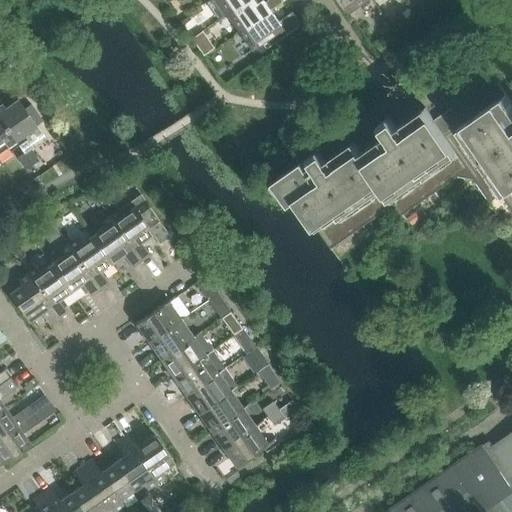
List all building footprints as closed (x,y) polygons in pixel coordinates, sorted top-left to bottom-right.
[(208,0),(205,2),(218,20),(226,14),(246,0),(208,0)] [(238,32),(270,10),(265,3),(262,0),(246,0),(226,14),(238,32)] [(267,0),(267,1),(265,3),(270,10),(273,7),(284,0),(283,0),(267,0)] [(341,0),(350,13),(368,0),(341,0)] [(270,10),(238,32),(251,50),(261,43),(265,49),(298,26),(299,22),(297,19),(292,12),(278,22),(270,10)] [(182,11),(176,15),(179,20),(180,21),(186,17),(182,11)] [(194,36),(203,30),(198,22),(189,28),(194,36)] [(205,55),(213,50),(208,43),(200,49),(205,55)] [(511,102),(495,78),(434,120),(430,114),(426,108),(412,117),(405,106),(380,124),(387,134),(362,152),(354,142),(341,151),(337,146),(333,140),(308,158),(313,164),(308,167),(304,161),(274,181),(291,204),(297,200),(331,249),(395,205),(403,215),(458,177),(474,180),(490,203),(501,195),(511,210),(511,102)] [(0,105),(0,119),(18,146),(27,140),(24,136),(37,128),(36,126),(42,121),(31,105),(24,109),(17,99),(4,108),(2,104),(0,105)] [(10,151),(18,146),(0,119),(0,153),(7,148),(10,151)] [(24,154),(32,166),(39,161),(30,149),(24,154)] [(25,170),(32,166),(24,154),(17,158),(25,170)] [(105,188),(95,195),(99,200),(108,194),(105,188)] [(141,194),(109,216),(141,262),(150,255),(141,243),(154,234),(160,244),(170,237),(141,194)] [(417,212),(408,218),(413,225),(422,219),(417,212)] [(132,268),(141,262),(109,216),(100,223),(103,227),(91,235),(112,264),(123,256),(132,268)] [(50,226),(38,234),(45,244),(57,236),(50,226)] [(100,272),(112,264),(91,235),(80,243),(77,239),(68,245),(99,291),(109,284),(100,272)] [(90,297),(99,291),(68,245),(58,252),(62,256),(50,264),(70,293),(81,285),(90,297)] [(58,301),(70,293),(50,264),(39,272),(35,267),(26,274),(58,320),(67,313),(58,301)] [(49,326),(58,320),(26,274),(17,280),(20,285),(8,294),(28,322),(40,314),(49,326)] [(208,301),(217,294),(205,276),(195,283),(208,301)] [(220,318),(230,311),(217,294),(208,301),(220,318)] [(148,342),(181,319),(168,301),(135,324),(148,342)] [(233,337),(243,330),(230,311),(220,318),(233,337)] [(160,360),(193,337),(181,319),(148,342),(160,360)] [(254,347),(243,330),(233,337),(245,354),(254,347)] [(193,337),(160,360),(172,378),(205,354),(213,349),(201,332),(193,337)] [(255,347),(245,355),(256,371),(267,363),(255,347)] [(184,396),(225,367),(213,349),(172,378),(184,396)] [(267,364),(258,370),(271,388),(280,382),(267,364)] [(230,390),(238,384),(225,367),(184,396),(197,414),(230,390)] [(0,384),(9,378),(3,371),(0,373),(0,384)] [(0,396),(14,387),(9,378),(0,384),(0,410),(4,408),(0,401),(0,396)] [(209,431),(242,408),(230,390),(197,414),(209,431)] [(267,417),(278,410),(272,402),(261,409),(267,417)] [(0,410),(0,437),(33,414),(28,406),(17,414),(11,418),(4,408),(0,410)] [(221,449),(255,426),(242,408),(209,431),(221,449)] [(272,425),(283,417),(278,410),(267,417),(272,425)] [(39,422),(33,414),(0,437),(0,464),(30,444),(22,434),(39,422)] [(255,426),(221,449),(234,467),(267,444),(255,426)] [(124,437),(155,483),(164,477),(161,472),(173,463),(154,434),(141,443),(133,431),(124,437)] [(511,511),(511,434),(493,447),(490,442),(484,446),(483,446),(387,511),(464,511),(477,504),(482,511),(511,511)] [(146,489),(155,483),(124,437),(114,444),(123,456),(111,464),(131,493),(143,485),(146,489)] [(131,493),(111,464),(100,472),(91,460),(82,466),(114,511),(123,505),(120,500),(131,493)] [(113,511),(114,511),(82,466),(73,472),(82,485),(70,493),(83,511),(113,511)] [(83,511),(70,493),(59,501),(50,489),(41,495),(52,511),(83,511)] [(52,511),(41,495),(32,501),(39,511),(52,511)] [(177,506),(181,511),(183,511),(193,506),(188,499),(177,506)]
